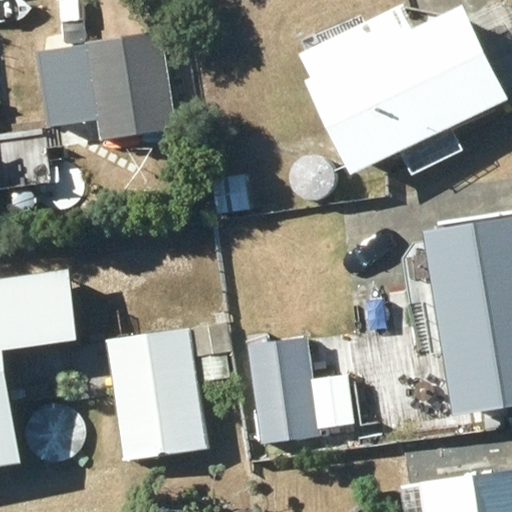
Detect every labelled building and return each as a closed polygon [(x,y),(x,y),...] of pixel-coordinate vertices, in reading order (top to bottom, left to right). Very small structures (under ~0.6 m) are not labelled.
[(449,116),(507,90),(504,84),(511,81),(511,10),(507,0),(492,0),(468,11),(463,0),(455,0),(304,69),(346,163),(398,139),(410,165),(461,142),(449,116)] [(157,25),(86,34),(98,131),(169,122),(157,25)] [(511,202),(421,216),(427,250),(416,252),(431,346),(442,344),(451,405),(511,395),(511,202)] [(0,452),(20,450),(4,338),(73,328),(64,260),(0,268),(0,452)] [(107,333),(121,453),(204,443),(197,376),(227,373),(224,346),(229,346),(226,320),(107,333)] [(245,336),(258,437),(319,429),(319,423),(351,419),(345,368),(312,372),(307,328),(245,336)] [(511,511),(511,463),(402,476),(405,511),(511,511)]
